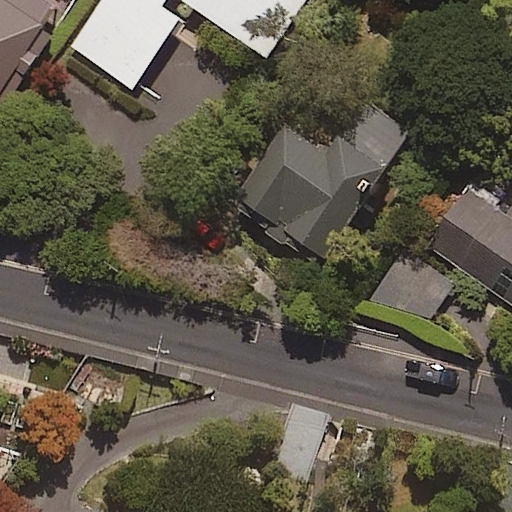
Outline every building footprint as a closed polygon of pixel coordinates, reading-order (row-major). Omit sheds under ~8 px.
[(0,0),(0,124),(69,13),(48,0),(0,0)] [(110,0),(76,48),(134,90),(184,20),(165,7),(169,0),(187,0),(267,57),(307,0),(110,0)] [(413,132),(369,103),(337,153),(293,125),(237,212),(324,268),(413,132)] [(511,212),(476,187),(433,249),(511,303),(511,212)] [(456,284),(407,252),(385,285),(434,318),(456,284)] [(462,297),(447,321),(483,345),(499,321),(462,297)]
